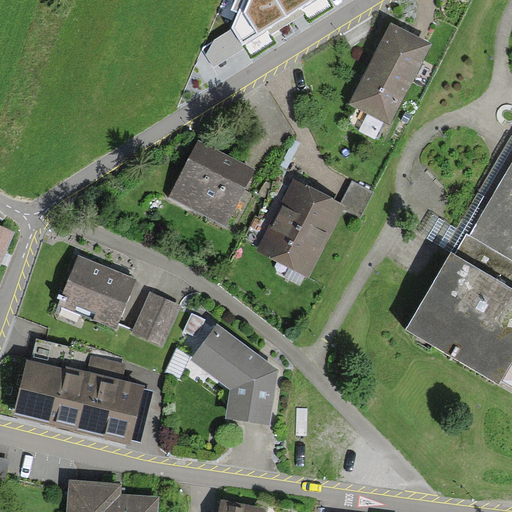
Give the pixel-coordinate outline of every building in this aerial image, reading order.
[(243,48),(272,30),(297,15),(321,0),(246,0),(247,0),(246,0),(238,0),(233,13),(240,16),(233,32),(243,48)] [(390,123),(425,40),(385,23),(374,47),(349,105),(390,123)] [(168,199),(224,228),(253,173),(224,158),(197,143),(168,199)] [(511,147),(404,329),(491,381),(511,345),(511,147)] [(258,252),(307,275),(341,204),(292,181),(282,202),(258,252)] [(0,275),(17,234),(0,227),(0,275)] [(117,331),(136,280),(114,272),(80,259),(60,310),(117,331)] [(164,346),(180,306),(149,294),(133,335),(164,346)] [(226,421),(270,427),(282,373),(263,360),(217,327),(191,364),(231,393),(226,421)] [(511,345),(491,381),(511,393),(511,345)] [(49,426),(127,445),(141,388),(27,361),(13,417),(49,426)] [(0,460),(0,495),(3,496),(10,463),(0,460)] [(64,511),(151,511),(153,495),(116,493),(115,492),(116,483),(67,479),(64,511)] [(263,511),(264,511),(239,505),(218,500),(215,511),(263,511)]
